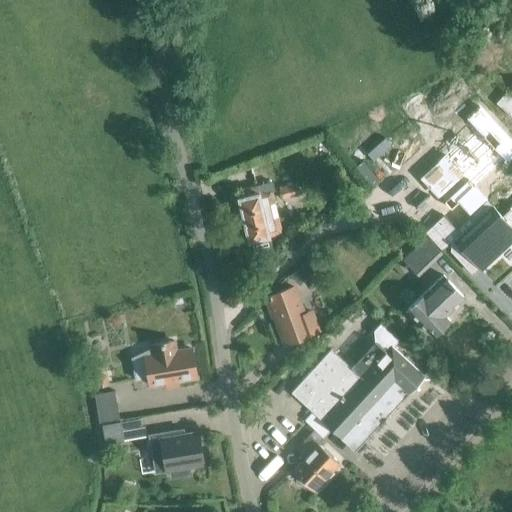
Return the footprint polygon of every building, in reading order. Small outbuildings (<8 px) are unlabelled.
[(498,102),(511,115),(511,95),(507,91),(498,102)] [(478,127),(423,177),(452,207),(461,199),(473,212),(488,197),(477,185),(507,158),(511,153),(511,138),(480,103),(467,115),(478,127)] [(243,197),(237,198),(248,242),(252,242),(255,256),(273,252),(269,237),(270,237),(269,236),(282,233),(271,190),(269,182),(256,185),(241,188),(243,197)] [(452,208),(433,225),(451,244),(451,250),(471,272),(478,266),(482,269),(511,241),(511,205),(502,215),(487,199),(471,213),(459,200),(452,208)] [(403,259),(418,275),(442,253),(426,237),(403,259)] [(407,308),(433,335),(450,319),(445,314),(464,296),(443,274),(407,308)] [(294,285),(268,294),(285,344),(312,335),(311,333),(320,330),(313,309),(304,312),(295,286),(294,285)] [(409,392),(424,375),(393,346),(400,338),(382,321),(374,330),(375,342),(351,367),(330,348),(292,390),(314,410),(306,419),(325,435),(332,427),(355,448),(408,391),(409,392)] [(193,347),(177,350),(175,339),(152,343),(154,354),(134,357),(137,378),(149,376),(151,384),(167,381),(167,385),(180,382),(180,379),(198,376),(193,347)] [(96,393),(100,421),(121,417),(116,389),(96,393)] [(120,422),(103,425),(106,443),(123,440),(120,422)] [(200,431),(174,434),(174,430),(151,433),(157,470),(171,468),(172,476),(206,470),(200,431)] [(294,469),(314,488),(340,461),(311,433),(297,447),(306,456),(294,469)]
